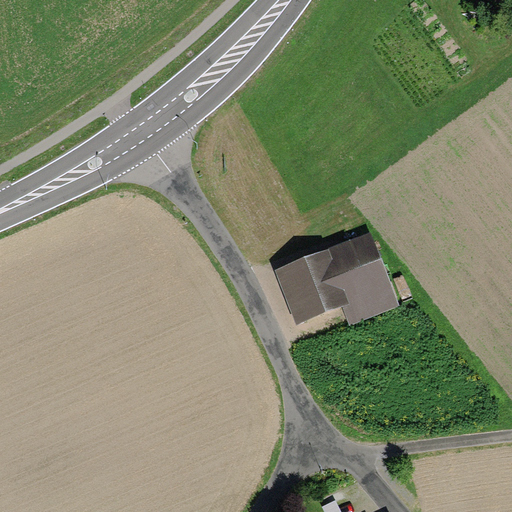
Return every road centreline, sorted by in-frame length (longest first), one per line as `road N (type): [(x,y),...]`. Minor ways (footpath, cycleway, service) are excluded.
road 1 (secondary): [(283,0),(207,81),(139,136),(0,211)]
road 2 (track): [(309,439),(231,266),(139,136)]
road 3 (track): [(353,457),(511,440)]
